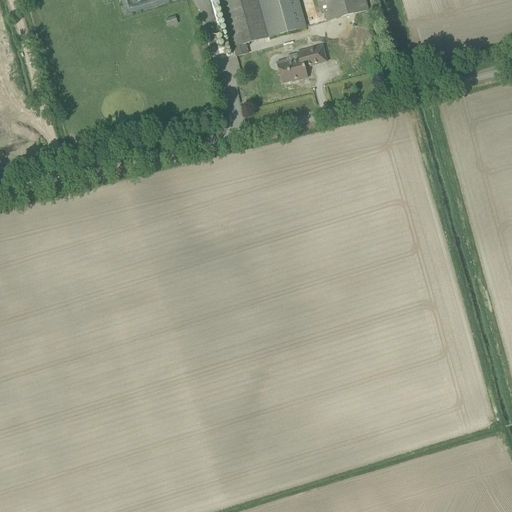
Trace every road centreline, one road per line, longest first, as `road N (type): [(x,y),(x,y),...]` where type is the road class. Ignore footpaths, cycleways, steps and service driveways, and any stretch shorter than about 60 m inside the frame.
road 1 (unclassified): [(0,199),(511,69)]
road 2 (track): [(68,182),(16,0)]
